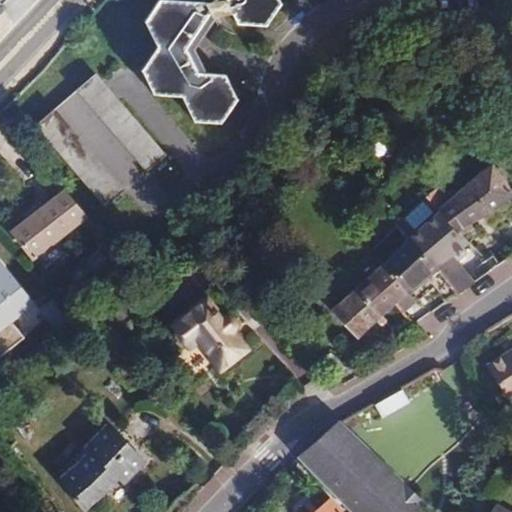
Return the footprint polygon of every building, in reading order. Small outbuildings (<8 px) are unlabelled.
[(0,0),(0,19),(12,7),(4,0),(0,0)] [(153,0),(142,17),(155,45),(182,45),(181,43),(196,21),(186,0),(153,0)] [(224,0),(235,20),(264,22),(277,0),(224,0)] [(182,45),(155,45),(140,65),(152,90),(179,91),(194,68),(182,45)] [(194,68),(179,91),(193,117),(220,118),(234,97),(222,70),(194,68)] [(94,71),(36,123),(107,204),(165,151),(94,71)] [(432,270),(455,296),(473,282),(450,255),(458,248),(453,241),(462,234),(476,221),(486,233),(493,227),(490,224),(500,214),(494,207),(511,192),(489,166),(464,187),(434,212),(436,215),(407,242),(432,270)] [(394,183),(373,203),(383,215),(405,195),(394,183)] [(91,217),(64,187),(11,229),(33,255),(83,216),(87,220),(91,217)] [(371,252),(380,262),(405,240),(395,229),(371,252)] [(432,270),(407,242),(405,240),(380,262),(407,292),(432,270)] [(17,320),(39,305),(8,257),(0,261),(0,358),(30,339),(17,320)] [(380,262),(331,307),(357,336),(376,320),(380,324),(386,318),(383,314),(396,303),(407,292),(380,262)] [(200,314),(167,344),(184,361),(194,353),(219,381),(242,360),(226,342),(228,340),(229,339),(229,336),(229,335),(228,332),(227,331),(226,330),(224,330),(222,330),(220,331),(219,332),(216,333),(200,314)] [(511,348),(485,367),(509,402),(511,399),(511,348)] [(385,417),(413,403),(407,390),(379,405),(385,417)] [(339,425),(297,461),(351,511),(407,511),(418,500),(339,425)] [(79,463),(60,478),(87,511),(107,496),(121,480),(127,485),(148,463),(108,426),(88,448),(91,450),(79,463)] [(332,511),(324,503),(313,511),(332,511)]
